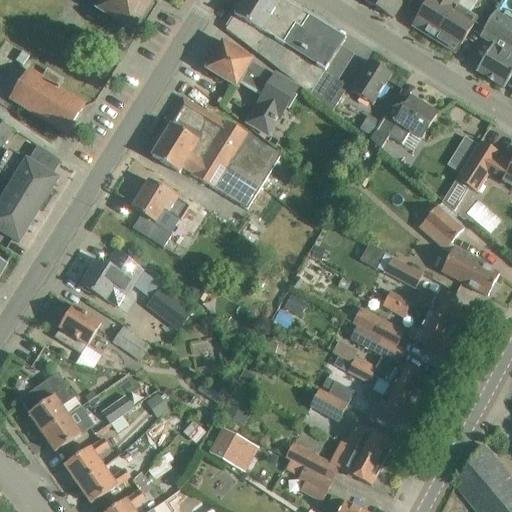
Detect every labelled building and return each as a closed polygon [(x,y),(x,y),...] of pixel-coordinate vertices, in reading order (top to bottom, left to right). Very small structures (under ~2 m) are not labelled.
[(132,31),(151,0),(105,0),(99,10),(132,31)] [(321,104),(336,80),(339,73),(329,67),(334,58),(345,41),(333,33),(284,3),(283,2),(283,1),(281,0),(244,0),(235,16),(226,31),(241,43),(321,104)] [(363,0),(393,19),(404,0),(363,0)] [(430,0),(413,27),(435,41),(460,0),(430,0)] [(460,0),(435,41),(456,54),(477,20),(470,15),(479,0),(460,0)] [(493,47),(477,72),(504,89),(511,76),(511,23),(495,12),(478,38),(493,47)] [(223,42),(206,71),(207,71),(237,89),(240,83),(264,98),(247,126),(270,140),(286,113),(297,94),(293,92),(249,66),(252,60),(224,43),(223,42)] [(79,116),(85,106),(71,97),(72,96),(71,95),(76,87),(34,61),(28,71),(10,99),(13,101),(10,104),(18,109),(20,105),(24,108),(24,109),(25,110),(26,109),(38,117),(38,118),(39,119),(40,118),(52,125),(51,126),(53,127),(53,126),(67,135),(73,125),(74,126),(75,125),(73,123),(77,116),(79,118),(80,116),(79,116)] [(392,76),(370,62),(350,92),(373,107),(392,76)] [(349,88),(336,80),(321,104),(320,105),(333,113),(349,88)] [(381,124),(373,138),(371,141),(382,150),(389,138),(400,146),(409,132),(422,140),(437,116),(434,114),(434,111),(426,105),(423,107),(410,100),(396,122),(386,116),(381,124)] [(168,132),(261,190),(282,158),(226,123),(223,129),(185,106),(168,132)] [(361,131),(373,138),(381,124),(369,117),(361,131)] [(0,148),(0,149),(1,147),(13,131),(0,121),(0,148)] [(248,211),(261,190),(168,132),(152,157),(179,174),(183,169),(193,175),(193,177),(248,211)] [(457,151),(470,159),(478,146),(465,137),(457,151)] [(511,165),(500,159),(501,156),(480,143),(478,146),(470,159),(456,181),(442,203),(454,214),(469,189),(477,194),(489,175),(511,187),(511,165)] [(0,232),(2,234),(19,244),(56,184),(55,184),(54,179),(9,151),(0,164),(0,197),(2,199),(0,202),(0,232)] [(133,230),(146,238),(165,249),(173,236),(172,235),(180,221),(189,208),(177,200),(177,199),(150,181),(132,210),(142,216),(133,230)] [(496,281),(499,276),(474,262),(476,259),(455,248),(455,249),(451,245),(464,230),(438,207),(420,229),(451,256),(442,274),(460,284),(470,288),(488,298),(491,292),(494,294),(500,283),(496,281)] [(325,249),(315,247),(313,257),(323,260),(325,249)] [(104,299),(121,310),(128,299),(144,274),(118,253),(108,267),(99,261),(93,271),(87,271),(81,280),(83,285),(82,287),(100,297),(104,299)] [(423,277),(392,261),(384,275),(416,291),(423,277)] [(162,288),(146,308),(178,333),(194,313),(162,288)] [(391,292),(387,300),(408,312),(413,304),(391,292)] [(431,310),(425,321),(452,336),(464,314),(423,293),(418,303),(431,310)] [(309,304),(292,295),(284,309),(301,318),(309,304)] [(408,312),(387,300),(382,308),(404,320),(408,312)] [(102,325),(74,308),(66,322),(68,323),(64,328),(63,327),(55,339),(82,356),(86,348),(87,348),(102,325)] [(357,328),(396,349),(404,334),(360,311),(353,325),(357,328)] [(441,357),(452,336),(425,321),(419,333),(411,329),(407,339),(423,347),(441,357)] [(396,349),(357,328),(350,341),(389,361),(386,368),(379,365),(377,369),(356,358),(342,350),(338,358),(352,366),(374,377),(379,380),(378,381),(417,401),(429,379),(393,361),(399,350),(396,349)] [(124,329),(113,343),(141,363),(152,349),(124,329)] [(262,342),(258,355),(274,361),(279,347),(262,342)] [(369,386),(374,377),(338,358),(334,366),(348,374),(347,374),(369,386)] [(244,372),(236,387),(248,393),(256,378),(244,372)] [(29,415),(42,435),(68,416),(62,408),(75,399),(58,374),(20,401),(30,415),(29,415)] [(329,395),(349,406),(355,394),(335,383),(327,379),(322,388),(330,392),(329,395)] [(406,422),(417,401),(378,381),(372,393),(369,391),(364,400),(406,422)] [(202,385),(197,392),(219,406),(223,399),(202,385)] [(348,407),(319,392),(310,408),(340,423),(348,407)] [(170,411),(158,395),(146,403),(157,420),(170,411)] [(126,398),(103,414),(111,426),(134,410),(126,398)] [(231,399),(223,415),(232,420),(240,404),(231,399)] [(76,428),(68,416),(42,435),(55,454),(95,427),(89,419),(76,428)] [(194,423),(186,432),(199,443),(206,434),(194,423)] [(351,432),(345,445),(344,446),(383,466),(394,445),(360,427),(356,435),(351,432)] [(225,428),(210,454),(232,467),(247,441),(225,428)] [(65,467),(78,486),(104,469),(96,457),(109,449),(104,440),(65,467)] [(372,487),(383,466),(344,446),(345,445),(341,443),(330,463),(294,444),(286,459),(333,483),(340,470),(372,487)] [(483,447),(455,484),(477,511),(511,511),(511,482),(506,474),(483,447)] [(149,473),(155,482),(173,470),(165,457),(158,462),(149,473)] [(322,504),(333,483),(286,459),(286,460),(290,462),(288,466),(302,473),(294,489),(301,493),(300,493),(322,504)] [(111,480),(104,469),(78,486),(91,506),(130,479),(125,471),(111,480)] [(110,511),(134,511),(132,509),(145,500),(140,492),(110,511)] [(337,499),(333,497),(324,511),(362,511),(354,508),(337,499)]
